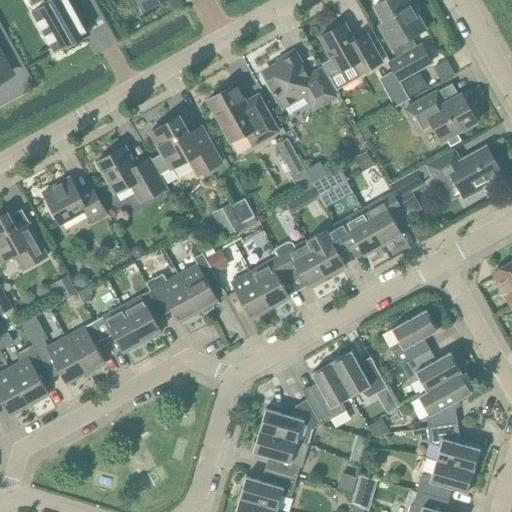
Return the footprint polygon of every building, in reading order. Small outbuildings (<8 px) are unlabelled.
[(70,0),(55,0),(34,12),(55,51),(64,46),(65,47),(89,34),(70,0)] [(137,0),(143,10),(161,0),(137,0)] [(399,80),(413,72),(431,63),(421,45),(417,48),(411,37),(425,29),(409,0),(385,0),(374,6),(384,24),(380,26),(397,58),(390,62),(399,80)] [(367,34),(354,41),(345,23),(343,24),(341,21),(331,26),(333,30),(320,37),(332,58),(321,64),(329,78),(354,64),(360,74),(382,62),(367,34)] [(0,79),(2,79),(12,73),(9,67),(0,51),(0,79)] [(313,108),(336,95),(321,69),(307,77),(302,68),(303,67),(294,51),(279,60),(281,64),(266,73),(276,90),(274,91),(276,95),(277,94),(283,104),(305,92),(313,108)] [(420,73),(402,83),(410,96),(428,87),(420,73)] [(279,131),(272,119),(263,102),(250,109),(236,84),(207,100),(231,142),(251,131),(258,144),(279,131)] [(397,92),(395,99),(398,105),(409,99),(404,89),(397,92)] [(432,123),(442,141),(447,139),(457,133),(477,122),(462,94),(444,103),(437,91),(405,109),(417,131),(432,123)] [(180,116),(150,132),(160,150),(162,154),(151,160),(159,175),(171,169),(187,159),(188,159),(192,157),(202,174),(222,162),(212,144),(202,126),(189,133),(180,116)] [(372,136),(366,125),(360,129),(366,139),(372,136)] [(451,146),(461,140),(457,133),(447,139),(451,146)] [(277,143),(282,152),(292,147),(287,138),(277,143)] [(125,146),(97,162),(107,179),(115,193),(131,184),(141,202),(166,187),(160,176),(150,158),(136,166),(125,146)] [(508,177),(500,163),(497,165),(486,146),(460,161),(453,149),(427,163),(437,182),(451,174),(465,198),(481,189),(478,184),(487,179),(491,187),(508,177)] [(368,152),(355,159),(362,170),(374,163),(368,152)] [(304,170),(291,177),(300,193),(313,185),(304,170)] [(424,185),(416,171),(390,185),(397,199),(424,185)] [(107,214),(102,206),(92,188),(80,195),(70,178),(43,193),(60,223),(84,210),(91,222),(107,214)] [(393,192),(363,209),(383,246),(403,235),(391,215),(402,209),(393,192)] [(326,194),(320,198),(325,207),(332,204),(326,194)] [(246,199),(231,207),(240,224),(255,216),(246,199)] [(363,209),(335,225),(346,244),(354,239),(364,257),(383,246),(363,209)] [(48,256),(42,245),(32,228),(20,235),(8,213),(0,216),(0,260),(1,262),(15,254),(23,269),(48,256)] [(337,249),(346,244),(335,225),(307,240),(327,277),(346,266),(337,249)] [(327,277),(307,240),(296,246),(294,243),(289,241),(275,248),(279,255),(279,256),(288,272),(296,267),(308,288),(327,277)] [(133,248),(131,252),(134,257),(138,258),(142,255),(144,251),(141,247),(137,245),(133,248)] [(198,264),(178,275),(199,312),(218,301),(215,296),(224,291),(220,283),(219,281),(214,273),(203,253),(195,258),(198,264)] [(279,256),(250,271),(271,308),(290,297),(279,277),(288,272),(279,256)] [(511,262),(494,272),(511,305),(511,262)] [(224,268),(214,273),(219,281),(220,283),(229,277),(224,268)] [(271,308),(250,271),(231,282),(251,319),(271,308)] [(199,312),(178,275),(167,281),(163,274),(153,279),(153,278),(145,282),(150,290),(153,296),(162,313),(172,308),(179,322),(199,312)] [(68,276),(48,287),(57,303),(77,292),(68,276)] [(0,286),(0,313),(11,307),(0,286)] [(90,300),(92,293),(89,286),(78,292),(84,303),(90,300)] [(142,295),(122,306),(142,343),(162,332),(154,318),(162,313),(153,296),(150,290),(142,295)] [(103,317),(94,321),(103,339),(112,334),(113,336),(123,353),(142,343),(122,306),(103,317)] [(401,365),(426,351),(420,340),(438,330),(426,309),(392,329),(399,342),(392,349),(401,365)] [(85,326),(66,337),(86,374),(106,363),(96,345),(95,343),(103,339),(94,321),(85,326)] [(66,337),(38,352),(51,377),(60,372),(67,384),(86,374),(66,337)] [(352,351),(332,362),(351,397),(360,391),(369,397),(377,393),(387,387),(388,387),(374,363),(362,369),(352,351)] [(418,396),(461,372),(450,352),(432,362),(426,351),(401,365),(418,396)] [(9,368),(30,405),(49,394),(42,382),(51,377),(38,352),(9,368)] [(307,399),(321,424),(347,410),(342,402),(351,397),(332,362),(312,373),(321,391),(307,399)] [(30,405),(9,368),(0,373),(0,402),(2,401),(10,415),(30,405)] [(472,392),(461,372),(418,396),(425,409),(428,427),(458,423),(455,402),(472,392)] [(387,387),(377,393),(382,402),(393,397),(387,387)] [(312,429),(321,424),(307,399),(296,406),(292,416),(266,408),(259,430),(308,444),(312,429)] [(379,420),(368,427),(372,435),(386,433),(379,420)] [(436,460),(474,471),(480,449),(461,443),(458,423),(428,427),(431,443),(440,446),(436,460)] [(272,458),(269,470),(297,478),(300,466),(301,466),(308,444),(259,430),(253,452),(272,458)] [(350,460),(362,464),(364,456),(352,452),(350,460)] [(468,493),(474,471),(436,460),(432,474),(422,474),(417,491),(445,499),(448,487),(468,493)] [(291,495),(297,478),(269,470),(265,482),(246,476),(240,498),(278,509),(282,495),(291,495)] [(342,473),(337,488),(353,492),(357,477),(342,473)] [(355,491),(351,503),(364,508),(369,511),(373,496),(377,481),(359,476),(355,491)] [(411,505),(409,511),(443,511),(441,511),(445,499),(417,491),(413,506),(411,505)] [(276,511),(278,509),(240,498),(235,511),(276,511)] [(348,511),(362,511),(364,508),(351,503),(350,505),(348,511)]
